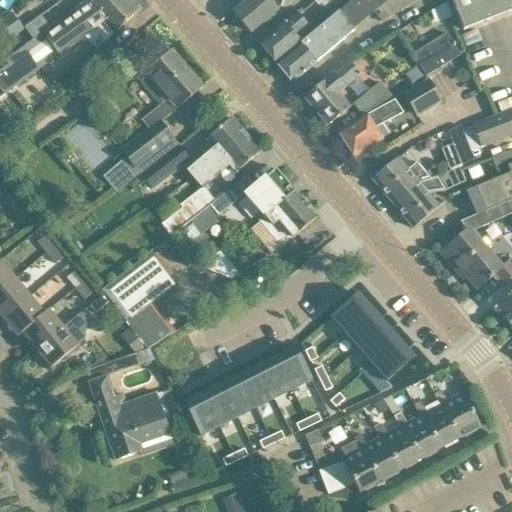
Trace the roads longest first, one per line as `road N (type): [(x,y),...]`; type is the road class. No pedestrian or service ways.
road 1 (residential): [(363,222),(168,0)]
road 2 (residential): [(511,405),(363,222)]
road 3 (residential): [(363,222),(276,303),(197,343)]
road 4 (residential): [(0,386),(40,511)]
